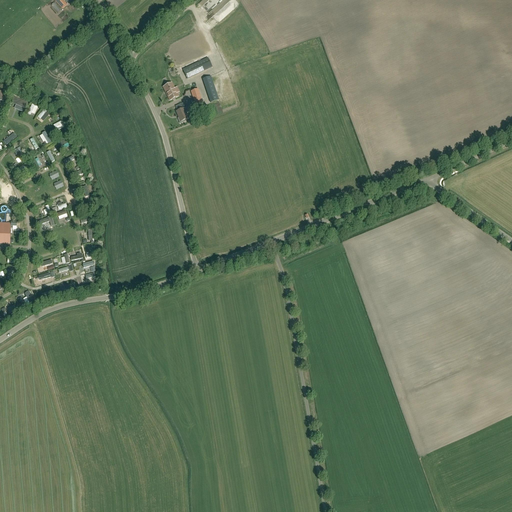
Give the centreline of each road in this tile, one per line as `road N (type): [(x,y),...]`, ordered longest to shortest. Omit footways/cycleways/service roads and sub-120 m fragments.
road 1 (unclassified): [(197,271),(429,179)]
road 2 (unclassified): [(197,271),(160,124),(128,59)]
road 3 (unclassified): [(0,340),(59,306),(197,271)]
